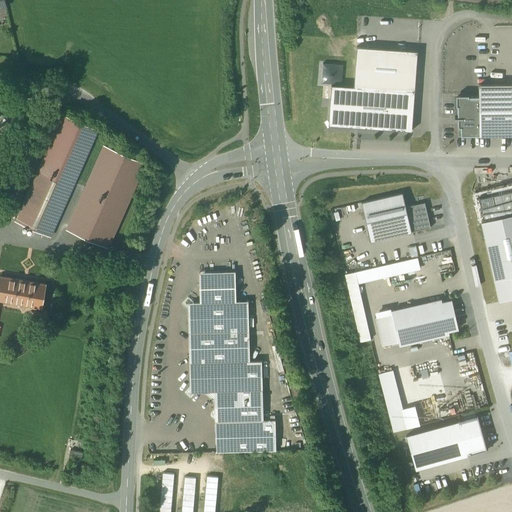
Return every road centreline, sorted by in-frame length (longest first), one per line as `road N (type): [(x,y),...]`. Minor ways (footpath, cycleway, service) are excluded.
road 1 (primary): [(362,511),(320,368),(279,173)]
road 2 (secondary): [(191,184),(160,235),(143,308),(126,511)]
road 3 (residential): [(511,433),(446,164)]
road 4 (unclassified): [(191,184),(83,98),(0,80)]
road 5 (primary): [(276,150),(263,0)]
road 6 (residential): [(399,160),(276,150)]
road 7 (residential): [(279,173),(399,160)]
